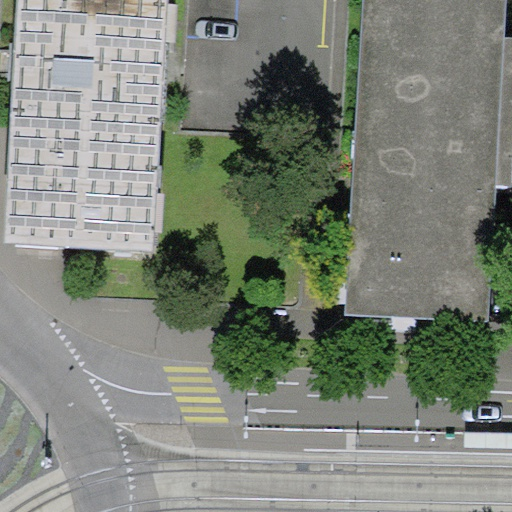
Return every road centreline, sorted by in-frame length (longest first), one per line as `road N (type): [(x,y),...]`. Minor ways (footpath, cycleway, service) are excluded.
road 1 (primary): [(511,410),(66,375)]
road 2 (primary): [(112,511),(109,470),(66,375)]
